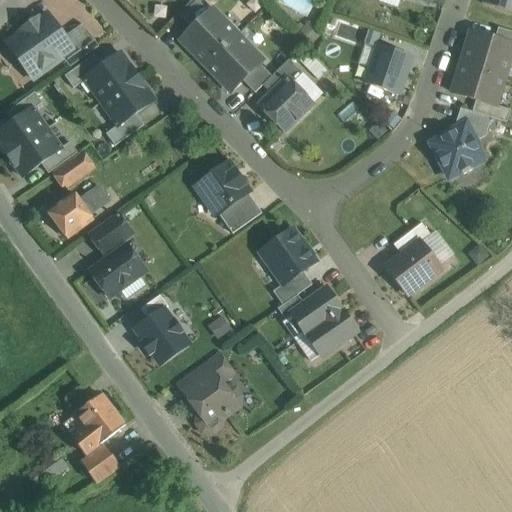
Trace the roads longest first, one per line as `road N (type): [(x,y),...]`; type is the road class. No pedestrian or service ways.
road 1 (tertiary): [(207,497),(0,201)]
road 2 (residential): [(101,0),(309,210)]
road 3 (residential): [(309,210),(394,148),(418,112),(457,0)]
road 4 (unclassified): [(406,347),(207,497)]
road 5 (residential): [(406,347),(309,210)]
road 6 (unclassified): [(511,257),(406,347)]
